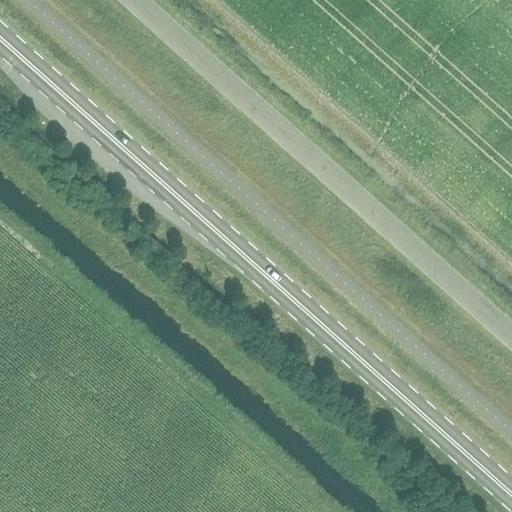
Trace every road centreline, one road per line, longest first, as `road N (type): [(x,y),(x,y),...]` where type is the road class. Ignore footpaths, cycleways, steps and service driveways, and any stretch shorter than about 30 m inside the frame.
road 1 (primary): [(511,496),(0,38)]
road 2 (unclassified): [(511,338),(132,0)]
